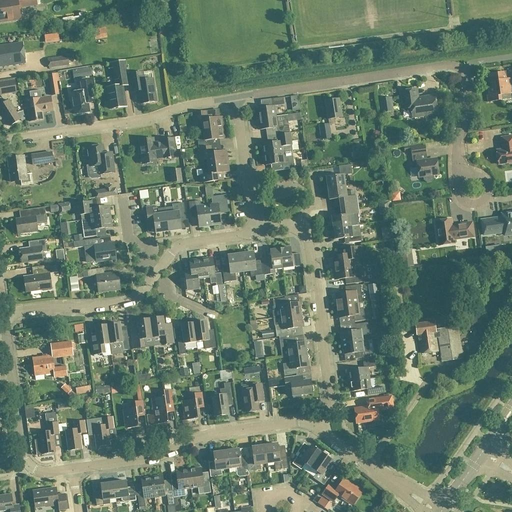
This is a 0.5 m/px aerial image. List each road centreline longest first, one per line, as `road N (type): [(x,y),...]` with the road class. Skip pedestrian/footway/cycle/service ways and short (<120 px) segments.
road 1 (unclassified): [(317,430),(300,422),(270,425),(200,437),(154,457),(77,463)]
road 2 (unclassified): [(0,142),(236,98)]
road 3 (unclassified): [(236,98),(459,65)]
road 4 (unclassified): [(301,227),(329,403),(317,430)]
road 5 (unclassified): [(2,308),(120,302),(158,266)]
road 6 (residential): [(27,459),(2,308)]
road 7 (unclassified): [(252,232),(236,98)]
